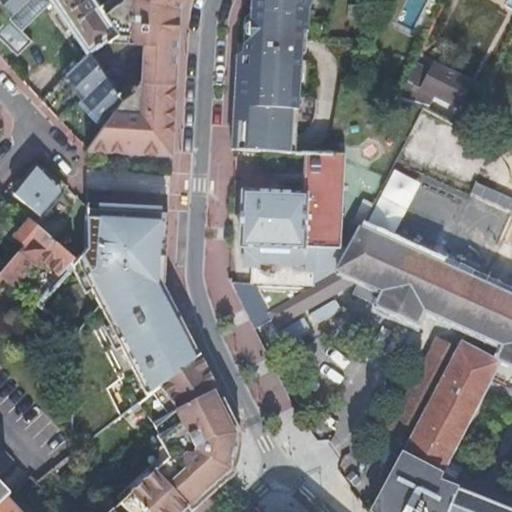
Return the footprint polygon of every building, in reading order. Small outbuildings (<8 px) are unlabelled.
[(0,0),(14,15),(29,0),(0,0)] [(52,1),(50,0),(29,0),(14,15),(9,19),(21,31),(52,1)] [(98,9),(92,0),(50,0),(52,1),(87,53),(107,39),(115,34),(103,15),(98,9)] [(120,0),(111,0),(98,9),(103,15),(122,2),(120,0)] [(145,41),(141,81),(174,82),(178,22),(178,9),(182,0),(120,0),(122,2),(103,15),(115,34),(107,39),(145,41)] [(236,126),(235,152),(292,155),(296,102),(302,102),(309,0),(255,0),(255,15),(250,15),(248,43),(241,49),(241,56),(244,60),(244,71),(235,70),(232,125),(236,126)] [(243,22),(241,49),(248,43),(250,15),(243,22)] [(9,19),(0,27),(0,37),(16,55),(31,41),(21,31),(9,19)] [(104,78),(87,53),(64,76),(84,96),(104,78)] [(235,65),(235,70),(244,71),(244,60),(241,56),(236,61),(235,65)] [(457,110),(469,84),(434,66),(430,73),(415,65),(397,102),(421,109),(424,110),(427,112),(434,98),(457,110)] [(115,94),(104,78),(84,96),(80,100),(100,120),(110,111),(112,114),(120,102),(119,101),(115,94)] [(112,114),(86,151),(170,155),(174,82),(141,81),(132,87),(134,91),(120,100),(119,101),(120,102),(112,114)] [(130,84),(115,94),(120,100),(134,91),(132,87),(130,84)] [(414,117),(400,159),(454,176),(463,151),(477,156),(483,139),(414,117)] [(472,121),(468,130),(477,134),(481,125),(472,121)] [(240,249),(244,249),(243,269),(251,269),(250,286),(251,286),(261,287),(311,289),(336,276),(336,272),(349,249),(339,249),(343,145),(326,144),(324,157),(303,156),(302,197),(242,195),(240,249)] [(368,223),(395,235),(419,181),(392,169),(368,223)] [(38,172),(35,172),(13,198),(39,221),(60,197),(38,172)] [(353,226),(360,229),(371,207),(364,203),(353,226)] [(98,307),(65,345),(68,372),(70,457),(76,452),(137,406),(199,359),(191,344),(173,309),(167,298),(162,289),(167,212),(111,208),(85,207),(84,226),(84,253),(75,262),(71,268),(75,277),(81,273),(88,289),(98,307)] [(37,307),(75,262),(29,224),(14,241),(27,252),(23,257),(20,253),(0,277),(0,281),(1,282),(6,287),(35,311),(37,307)] [(511,299),(359,230),(349,249),(336,272),(383,294),(376,310),(413,327),(421,311),(447,323),(466,331),(411,440),(403,454),(441,476),(498,366),(511,372),(511,299)] [(230,285),(254,334),(277,322),(271,308),(261,287),(251,286),(230,285)] [(466,331),(447,323),(392,430),(411,440),(466,331)] [(121,506),(114,511),(186,511),(187,511),(195,511),(233,478),(235,469),(230,468),(232,451),(233,447),(239,448),(240,438),(199,359),(137,406),(154,427),(159,438),(157,439),(164,453),(166,456),(169,462),(121,506)] [(0,506),(5,502),(9,499),(0,489),(0,476),(13,465),(0,451),(0,506)] [(508,511),(438,484),(441,476),(403,454),(373,511),(508,511)] [(0,506),(0,511),(15,511),(5,502),(0,506)]
